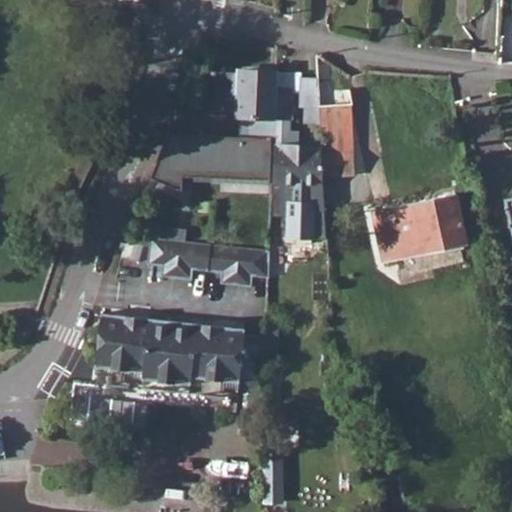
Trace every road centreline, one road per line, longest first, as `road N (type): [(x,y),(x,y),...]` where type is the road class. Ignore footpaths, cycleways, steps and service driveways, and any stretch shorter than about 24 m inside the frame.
road 1 (residential): [(178,12),(58,334),(34,368),(0,384)]
road 2 (residential): [(511,70),(292,36)]
